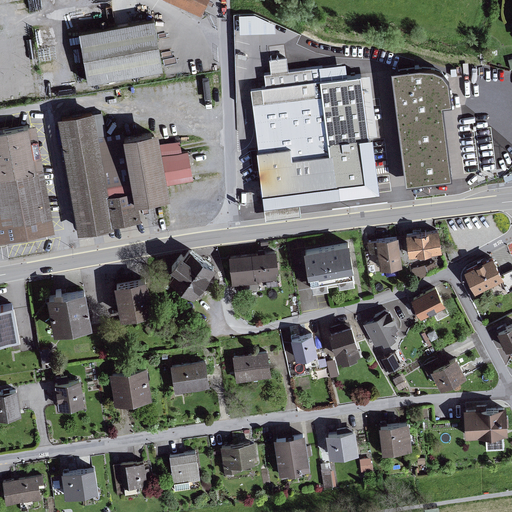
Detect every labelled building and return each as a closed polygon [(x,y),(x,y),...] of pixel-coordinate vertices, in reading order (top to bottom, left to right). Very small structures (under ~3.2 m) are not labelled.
[(206,0),(167,0),(200,15),(206,0)] [(239,13),(239,32),(275,31),(275,23),(254,13),(239,13)] [(154,16),(79,29),(88,79),(162,66),(154,16)] [(15,37),(17,76),(34,75),(32,36),(15,37)] [(271,44),(272,56),(288,54),(287,43),(271,44)] [(299,199),(341,193),(325,65),(289,70),(287,55),(270,58),(272,71),(264,73),(266,86),(251,86),(266,217),(301,213),(299,199)] [(511,82),(502,80),(494,105),(511,111),(511,82)] [(94,108),(56,115),(77,231),(114,225),(113,221),(137,216),(134,199),(123,134),(99,138),(94,108)] [(412,114),(377,118),(385,183),(433,177),(429,144),(415,145),(412,114)] [(385,183),(377,118),(363,119),(371,185),(385,183)] [(29,122),(0,127),(0,239),(54,230),(43,168),(37,169),(29,122)] [(157,128),(123,134),(134,199),(170,193),(169,184),(194,180),(189,150),(162,154),(157,128)] [(439,228),(407,232),(409,253),(442,249),(439,228)] [(399,235),(377,238),(378,252),(380,267),(402,264),(399,235)] [(378,252),(377,238),(369,239),(371,252),(378,252)] [(349,240),(304,248),(310,280),(355,272),(349,240)] [(177,270),(171,279),(196,297),(218,266),(190,247),(186,253),(181,250),(171,265),(177,270)] [(276,248),(229,253),(232,284),(257,281),(257,277),(277,275),(276,271),(279,271),(276,248)] [(494,254),(465,268),(476,289),(500,277),(504,275),(503,273),(499,265),(494,254)] [(425,263),(412,269),(416,278),(439,267),(436,260),(426,265),(425,263)] [(511,269),(503,273),(504,275),(500,277),(508,292),(511,289),(511,269)] [(147,276),(114,281),(120,317),(153,311),(147,276)] [(436,284),(411,297),(421,317),(433,311),(438,319),(449,313),(444,304),(446,303),(436,284)] [(54,293),(48,294),(55,331),(92,324),(85,287),(64,291),(63,286),(53,287),(54,293)] [(0,303),(0,338),(19,335),(13,301),(0,303)] [(391,308),(364,322),(375,343),(383,339),(385,342),(396,336),(395,333),(398,331),(396,328),(400,326),(391,308)] [(511,322),(497,330),(505,347),(511,344),(511,322)] [(352,323),(329,330),(337,359),(360,353),(352,323)] [(434,329),(427,333),(431,340),(438,336),(434,329)] [(313,331),(291,337),(296,357),(304,355),(316,352),(318,352),(313,331)] [(425,331),(421,333),(428,346),(432,344),(425,331)] [(48,347),(40,348),(42,362),(58,359),(55,353),(48,347)] [(268,349),(233,355),(237,380),(272,375),(268,349)] [(392,351),(379,358),(387,371),(399,364),(392,351)] [(319,362),(316,352),(304,355),(306,366),(319,362)] [(431,369),(450,359),(447,352),(423,364),(427,373),(432,371),(431,369)] [(450,359),(431,369),(432,371),(441,388),(467,375),(457,356),(450,359)] [(205,358),(171,363),(176,390),(210,384),(205,358)] [(335,358),(326,360),(330,376),(339,374),(335,358)] [(147,366),(110,372),(115,404),(152,398),(147,366)] [(57,381),(53,382),(58,408),(85,403),(81,378),(69,380),(68,374),(56,376),(57,381)] [(401,374),(393,378),(399,389),(407,385),(401,374)] [(18,388),(0,390),(0,416),(22,413),(18,388)] [(506,404),(464,406),(466,435),(508,432),(506,404)] [(409,420),(380,424),(383,451),(413,447),(409,420)] [(356,428),(326,432),(329,456),(359,452),(356,428)] [(305,431),(274,436),(280,472),(281,472),(282,477),(293,475),(293,472),(302,470),(302,469),(310,467),(305,431)] [(255,439),(221,444),(225,471),(252,467),(251,462),(258,461),(255,439)] [(196,449),(170,453),(175,489),(190,487),(189,480),(200,478),(196,449)] [(371,457),(360,458),(361,471),(372,470),(371,457)] [(150,459),(120,463),(123,486),(153,482),(150,459)] [(123,486),(120,463),(113,464),(117,495),(125,494),(123,486)] [(67,470),(61,471),(65,496),(99,491),(95,466),(67,470)] [(330,467),(321,468),(323,486),(336,484),(334,469),(331,469),(330,467)] [(15,477),(2,479),(6,503),(41,498),(39,482),(44,481),(43,473),(15,477)]
